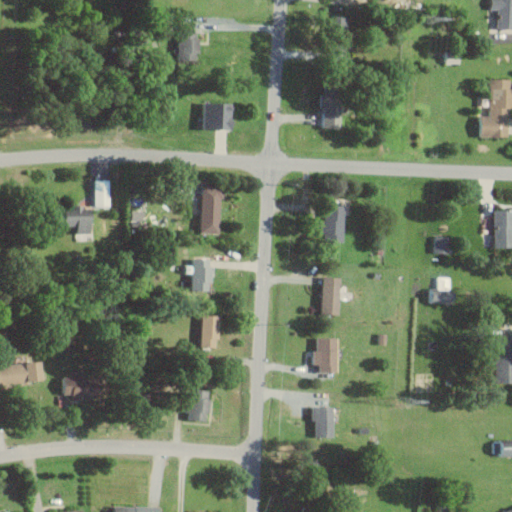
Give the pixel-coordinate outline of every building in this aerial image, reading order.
[(511,29),(511,0),(484,0),(484,9),(492,9),(492,28),(511,29)] [(327,52),(340,53),(342,16),(328,16),(327,52)] [(193,59),(193,31),(173,30),(173,59),(193,59)] [(455,63),(456,53),(440,53),(440,63),(455,63)] [(504,136),(505,78),(485,78),(484,116),(474,116),(473,136),(504,136)] [(335,128),(335,98),(315,97),(314,105),(318,105),(317,127),(335,128)] [(226,129),(227,103),(197,102),(196,129),(226,129)] [(106,206),(105,179),(88,179),(89,206),(106,206)] [(195,233),(216,233),(217,188),(196,187),(195,233)] [(319,220),(316,219),(315,241),(338,242),(339,205),(319,205),(319,220)] [(70,225),(70,233),(85,232),(84,206),(55,208),(56,226),(70,225)] [(488,210),(489,248),(509,247),(507,209),(488,210)] [(125,219),(138,219),(138,210),(125,211),(125,219)] [(429,253),(444,253),(445,236),(430,236),(429,253)] [(186,290),(205,291),(206,258),(187,258),(186,290)] [(315,313),(334,314),(335,277),(316,276),(315,313)] [(423,291),(423,302),(446,303),(447,277),(434,276),(433,291),(423,291)] [(214,315),(196,314),(195,347),(213,347),(214,315)] [(332,372),(333,338),(309,337),(308,365),(313,365),(313,372),(332,372)] [(483,354),(489,354),(489,382),(511,382),(511,338),(511,337),(483,337),(483,354)] [(0,383),(36,380),(34,361),(0,364),(0,383)] [(91,377),(56,377),(56,394),(65,394),(65,398),(91,397),(91,377)] [(202,420),(203,390),(184,389),(183,419),(202,420)] [(308,437),(329,437),(328,406),(308,407),(308,437)] [(511,454),(511,441),(491,441),(492,455),(511,454)]
